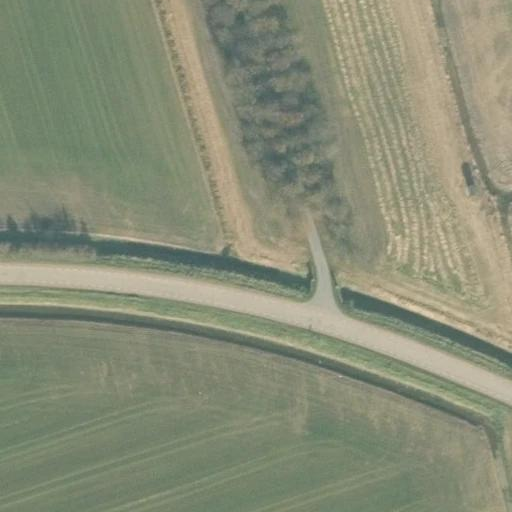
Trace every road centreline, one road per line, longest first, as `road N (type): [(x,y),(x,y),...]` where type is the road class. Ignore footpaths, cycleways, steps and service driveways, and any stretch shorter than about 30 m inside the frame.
road 1 (unclassified): [(332,325),(242,0)]
road 2 (secondary): [(332,325),(171,289),(0,276)]
road 3 (secondary): [(511,396),(332,325)]
